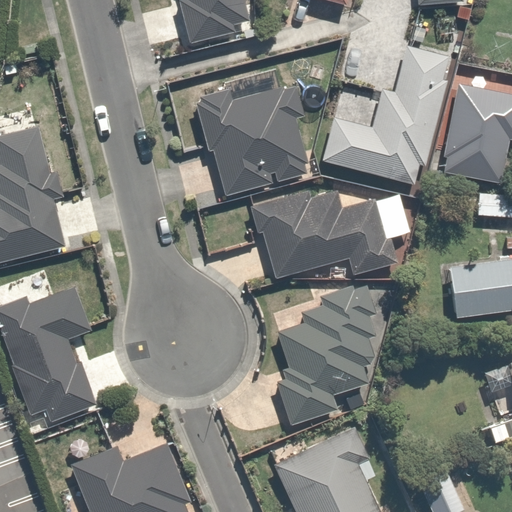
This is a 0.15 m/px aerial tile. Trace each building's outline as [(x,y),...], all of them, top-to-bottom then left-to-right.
[(241,17),(240,0),(171,0),(180,39),(231,27),(229,20),(241,17)] [(423,161),(445,54),(398,44),(389,89),(373,86),(365,123),(323,114),(314,157),(409,177),(413,159),(423,161)] [(511,76),(498,74),(493,103),(511,106),(511,76)] [(190,91),(191,95),(217,190),(303,167),(288,113),(297,110),(289,80),(227,96),(223,82),(190,91)] [(477,100),(457,96),(452,126),(472,129),(477,100)] [(0,257),(54,243),(41,196),(58,192),(51,164),(45,166),(33,121),(0,129),(0,257)] [(407,228),(394,185),(335,203),(331,188),(305,195),(303,186),(247,202),(268,276),(343,255),(348,270),(389,258),(382,235),(407,228)] [(511,187),(473,186),(472,211),(511,212),(511,187)] [(511,249),(443,259),(450,311),(511,302),(511,249)] [(367,308),(357,281),(315,296),(317,303),(295,311),(298,319),(273,328),(289,371),(271,377),(287,422),(331,406),(326,390),(363,376),(356,359),(367,355),(360,336),(370,332),(362,310),(367,308)] [(65,282),(0,301),(0,345),(21,413),(36,408),(39,417),(86,402),(65,334),(80,330),(65,282)] [(511,431),(511,412),(486,422),(491,439),(511,431)] [(307,441),(270,458),(294,511),(379,511),(364,478),(373,474),(346,414),(303,434),(307,441)] [(511,463),(511,438),(503,441),(510,464),(511,463)] [(64,462),(65,463),(82,511),(182,511),(177,499),(185,496),(165,441),(117,459),(112,444),(64,462)] [(442,462),(413,472),(426,511),(444,511),(458,507),(442,462)]
